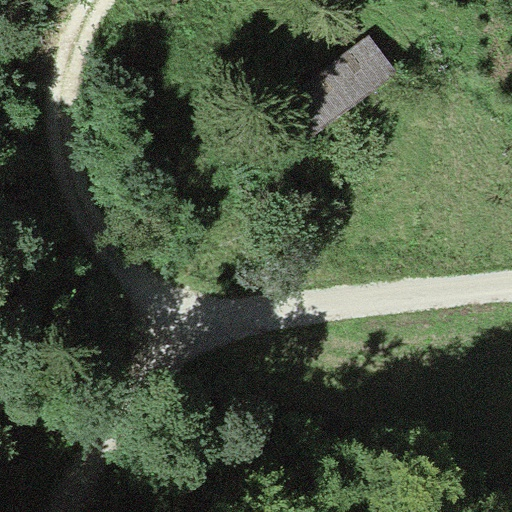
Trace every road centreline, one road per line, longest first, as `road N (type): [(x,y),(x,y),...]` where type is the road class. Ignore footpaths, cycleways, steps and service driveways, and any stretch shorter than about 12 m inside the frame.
road 1 (motorway): [(230,511),(0,230)]
road 2 (track): [(511,281),(188,332)]
road 3 (track): [(188,332),(107,433),(62,511)]
road 4 (track): [(188,332),(109,257),(63,167)]
road 5 (track): [(84,0),(60,57),(63,167)]
